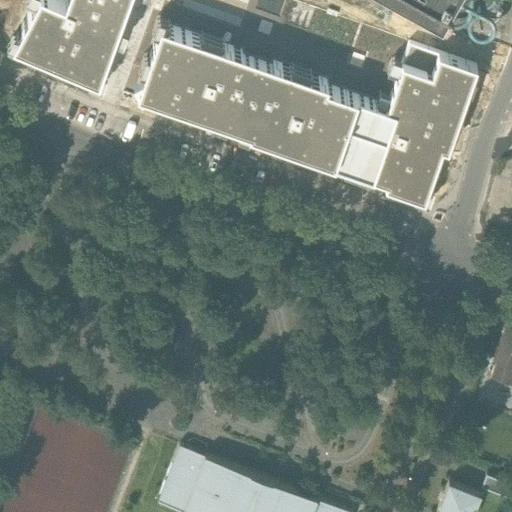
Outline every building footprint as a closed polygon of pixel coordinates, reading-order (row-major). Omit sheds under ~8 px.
[(65,0),(64,3),(58,0),(35,0),(15,37),(20,40),(17,45),(50,59),(52,56),(60,60),(59,63),(92,77),(94,71),(99,73),(126,0),(65,0)] [(393,0),(395,1),(395,2),(396,1),(406,7),(406,8),(407,9),(407,8),(418,14),(417,15),(418,15),(419,14),(429,20),(429,21),(430,21),(430,20),(441,26),(440,27),(441,28),(442,27),(443,27),(442,26),(448,15),(451,17),(452,15),(449,13),(455,3),(456,3),(455,2),(456,0),(393,0)] [(474,33),(484,17),(469,8),(459,24),(474,33)] [(181,103),(193,107),(192,111),(212,118),(214,112),(227,116),(225,122),(240,127),(241,124),(250,127),(249,133),(265,138),(266,135),(279,139),(278,143),(294,148),(296,143),(321,151),(319,157),(332,161),(331,163),(345,168),(347,162),(372,171),(370,176),(385,181),(384,186),(415,196),(419,185),(427,188),(438,156),(435,156),(438,146),(447,149),(452,133),(445,131),(450,115),(458,117),(467,91),(458,88),(462,76),(471,79),(476,64),(408,41),(386,106),(325,85),(326,80),(309,75),(307,79),(289,72),(290,68),(273,62),(271,67),(240,56),(242,51),(221,44),(220,49),(199,41),(199,37),(167,26),(164,35),(157,33),(149,57),(155,59),(149,74),(143,72),(141,80),(133,84),(140,100),(149,96),(180,106),(181,103)] [(511,321),(507,320),(494,358),(496,359),(491,374),(511,381),(511,321)] [(350,511),(352,509),(204,452),(200,462),(188,457),(192,447),(180,442),(157,499),(182,509),(180,511),(350,511)] [(510,483),(485,474),(480,487),(505,496),(510,483)] [(471,511),(479,493),(448,481),(435,511),(471,511)]
